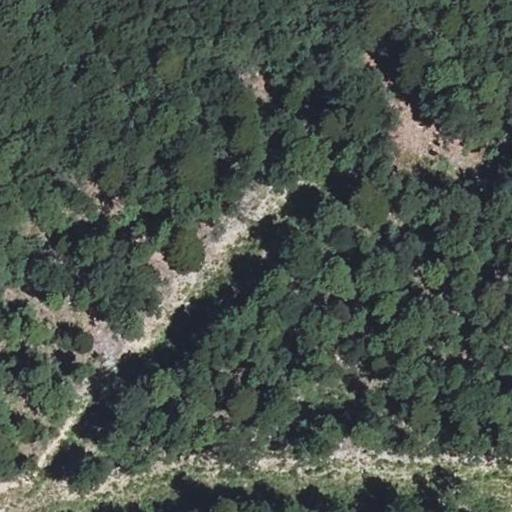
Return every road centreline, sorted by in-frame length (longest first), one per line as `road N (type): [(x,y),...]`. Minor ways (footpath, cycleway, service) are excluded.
road 1 (track): [(86,511),(257,475),(428,495),(511,487)]
road 2 (track): [(293,212),(23,511)]
